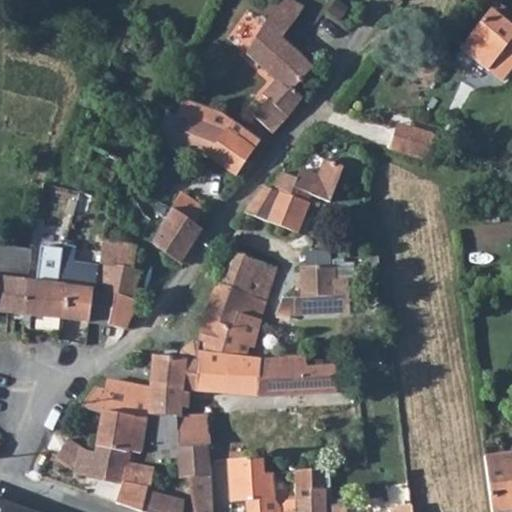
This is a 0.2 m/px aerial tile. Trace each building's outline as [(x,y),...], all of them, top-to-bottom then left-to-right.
[(292,0),(281,0),(249,53),(278,79),(267,96),(270,99),(257,115),(274,131),(303,95),(294,89),(313,67),(286,38),(300,16),(290,9),(294,1),(292,0)] [(511,9),(498,0),(495,0),(490,7),(511,23),(511,9)] [(464,44),(461,49),(505,82),(509,71),(511,65),(511,23),(490,7),(464,44)] [(248,48),(266,20),(249,9),(231,38),(248,48)] [(212,110),(185,99),(179,115),(191,120),(181,146),(208,158),(209,155),(235,173),(259,137),(256,135),(228,117),(212,110)] [(395,138),(391,157),(403,163),(432,167),(435,144),(395,138)] [(91,146),(81,174),(110,187),(120,159),(91,146)] [(264,185),(244,210),(295,234),(309,197),(328,205),(343,172),(324,164),(318,178),(300,171),(295,181),(280,175),(274,191),(264,185)] [(182,192),(173,208),(195,224),(205,209),(182,192)] [(99,272),(96,292),(115,297),(132,302),(139,271),(132,269),(136,247),(125,243),(128,225),(118,223),(120,210),(110,208),(99,272)] [(173,208),(162,227),(191,247),(202,229),(195,224),(173,208)] [(162,227),(152,244),(180,264),(191,247),(162,227)] [(0,313),(7,314),(6,331),(22,334),(26,311),(28,290),(26,282),(32,252),(0,249),(0,313)] [(218,283),(217,286),(241,294),(265,302),(277,266),(230,250),(218,283)] [(63,252),(57,285),(67,287),(63,316),(90,320),(93,292),(96,292),(99,272),(75,268),(77,256),(63,252)] [(333,266),(299,267),(300,299),(280,299),(276,312),(288,313),(348,313),(347,280),(334,280),(333,266)] [(28,290),(26,311),(43,314),(43,284),(26,282),(28,290)] [(57,285),(43,284),(43,314),(63,316),(67,287),(57,285)] [(182,360),(156,356),(152,387),(185,390),(197,391),(198,362),(200,352),(207,353),(236,356),(239,346),(252,347),(258,322),(234,315),(241,294),(217,286),(205,322),(198,345),(194,343),(183,353),(182,360)] [(93,292),(90,320),(111,321),(115,297),(96,292),(93,292)] [(241,294),(234,315),(258,322),(265,302),(241,294)] [(115,297),(111,321),(125,330),(137,304),(132,302),(115,297)] [(198,362),(197,391),(254,397),(258,360),(236,356),(207,353),(200,352),(198,362)] [(258,360),(254,397),(315,393),(314,367),(306,367),(305,358),(296,358),(258,360)] [(334,366),(314,367),(315,393),(335,392),(334,366)] [(82,407),(103,411),(139,418),(150,419),(151,401),(136,397),(136,388),(110,382),(107,391),(96,389),(82,407)] [(151,401),(150,419),(178,425),(180,416),(181,416),(185,390),(152,387),(151,401)] [(103,411),(96,446),(131,452),(140,453),(143,428),(137,427),(139,418),(103,411)] [(178,425),(178,444),(207,444),(205,416),(181,416),(180,416),(178,425)] [(178,425),(150,419),(149,446),(156,448),(156,460),(178,459),(178,444),(178,425)] [(69,440),(56,457),(75,468),(74,475),(87,476),(152,481),(154,470),(128,464),(131,452),(96,446),(93,457),(69,440)] [(207,444),(178,444),(178,459),(179,477),(188,477),(209,476),(207,444)] [(504,467),(485,470),(490,511),(511,511),(511,506),(511,505),(511,456),(503,457),(504,467)] [(227,460),(229,500),(274,499),(274,473),(265,473),(264,459),(227,460)] [(87,476),(85,490),(111,498),(113,502),(142,511),(149,488),(152,481),(87,476)] [(211,511),(209,476),(188,477),(197,511),(211,511)] [(149,488),(142,511),(182,511),(182,501),(149,488)] [(0,511),(34,511),(0,500),(0,511)] [(296,501),(280,501),(280,511),(296,511),(296,502),(296,501)] [(324,511),(324,502),(296,501),(296,502),(296,511),(324,511)]
